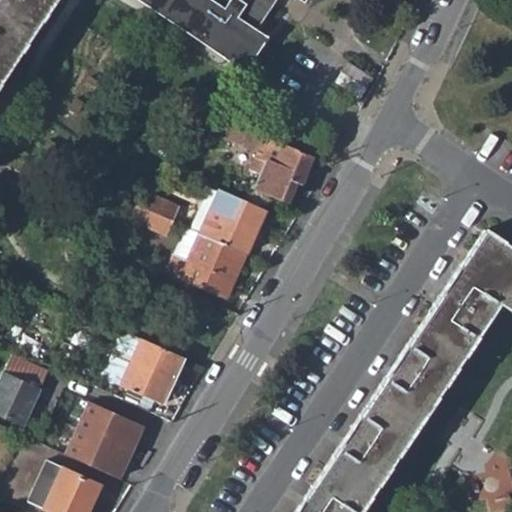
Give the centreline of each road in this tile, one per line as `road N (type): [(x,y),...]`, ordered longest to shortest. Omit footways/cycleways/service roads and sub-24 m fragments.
road 1 (residential): [(148,511),(392,120)]
road 2 (residential): [(477,178),(257,511)]
road 3 (residential): [(392,120),(451,0)]
